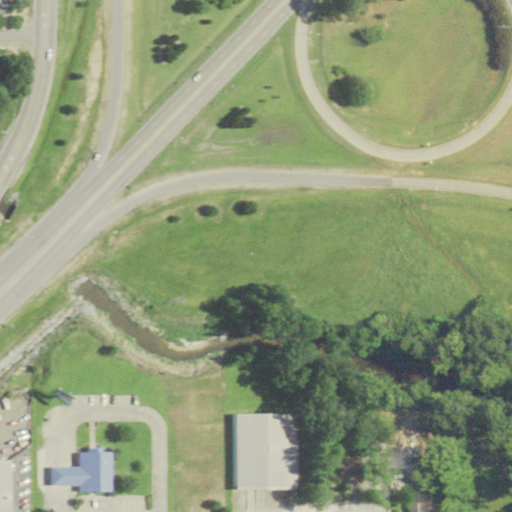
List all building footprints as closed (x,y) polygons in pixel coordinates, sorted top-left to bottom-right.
[(0,0),(0,16),(9,16),(9,0),(0,0)] [(233,415),(233,489),(293,489),(293,415),(233,415)] [(109,493),(109,453),(76,453),(76,468),(76,487),(76,493),(109,493)] [(0,462),(0,511),(8,511),(8,462),(0,462)] [(76,468),(48,468),(48,487),(76,487),(76,468)] [(429,511),(430,492),(406,492),(405,511),(429,511)]
